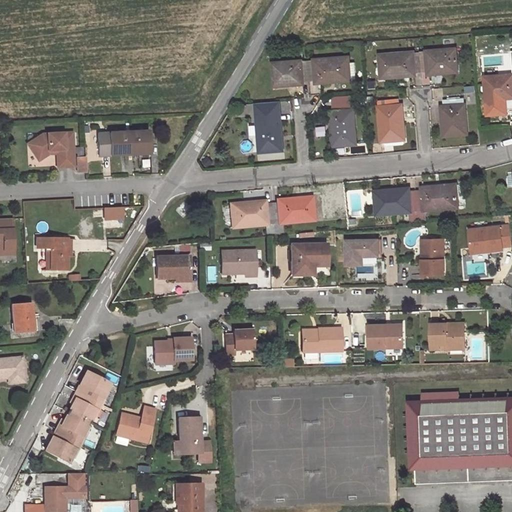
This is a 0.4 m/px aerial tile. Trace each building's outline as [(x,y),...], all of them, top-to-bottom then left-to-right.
[(456,49),(380,55),(381,78),(415,75),(415,72),(428,71),(428,74),(457,72),(456,49)] [(349,58),(273,64),(275,86),(303,84),(303,81),(316,80),(317,83),(350,80),(349,58)] [(511,75),(485,77),(486,100),(511,98),(511,75)] [(332,106),(352,105),(351,95),(332,96),(332,106)] [(445,107),(442,108),(444,136),(467,134),(464,98),(444,100),(445,107)] [(378,100),(379,107),(399,106),(398,99),(378,100)] [(256,103),(260,152),(282,150),(279,111),(277,111),(276,102),(256,103)] [(399,106),(379,107),(382,141),(384,141),(405,140),(402,105),(399,106)] [(353,110),(331,112),(334,146),(356,144),(353,110)] [(249,138),(256,138),(255,124),(248,125),(249,138)] [(98,157),(110,156),(150,154),(149,131),(97,134),(98,157)] [(43,136),(32,142),(38,151),(33,153),(39,162),(49,155),(57,155),(58,169),(74,168),(73,134),(43,136)] [(28,145),(33,153),(38,151),(32,142),(28,145)] [(85,157),(76,158),(77,173),(85,172),(85,157)] [(409,189),(375,192),(377,214),(409,211),(410,222),(425,220),(424,210),(458,207),(457,196),(462,196),(461,184),(422,187),(422,191),(410,192),(409,189)] [(265,201),(231,204),(233,228),(265,224),(266,235),(283,233),(282,223),(314,220),(312,197),(278,200),(278,203),(265,205),(265,201)] [(121,207),(103,208),(104,219),(121,218),(121,207)] [(0,250),(13,250),(12,219),(0,219),(0,250)] [(485,254),(500,252),(500,249),(505,248),(507,227),(467,231),(469,252),(485,251),(485,254)] [(66,238),(37,238),(37,257),(45,257),(51,257),(51,270),(67,270),(66,249),(66,240),(66,238)] [(345,241),(345,265),(361,265),(361,256),(377,256),(377,240),(345,241)] [(425,244),(425,261),(421,261),(421,276),(442,275),(442,244),(425,244)] [(304,268),(312,267),(326,267),(325,245),(290,246),(291,276),(304,276),(304,268)] [(220,275),(242,275),(246,275),(246,277),(254,277),(254,251),(220,252),(220,275)] [(156,280),(174,279),(174,278),(189,276),(188,257),(155,259),(156,280)] [(30,304),(11,306),(14,333),(33,331),(30,304)] [(464,328),(446,329),(446,324),(430,325),(430,349),(447,349),(447,347),(464,347),(464,328)] [(383,325),(367,326),(367,348),(402,348),(401,328),(383,329),(383,325)] [(301,353),(341,352),(340,329),(318,329),(318,333),(301,333),(301,353)] [(252,331),(233,332),(233,336),(224,337),(226,356),(234,356),(234,350),(252,350),(252,331)] [(189,339),(172,339),(172,343),(153,344),(154,362),(191,360),(189,339)] [(22,357),(0,359),(0,378),(24,376),(22,357)] [(103,399),(111,383),(88,371),(84,379),(86,380),(74,404),(65,420),(55,440),(53,444),(51,442),(47,450),(70,462),(78,446),(80,447),(85,439),(83,438),(99,407),(101,408),(105,400),(103,399)] [(74,404),(86,380),(84,379),(72,402),(74,404)] [(456,390),(423,392),(424,402),(410,402),(413,467),(416,467),(416,480),(511,476),(511,398),(457,400),(456,390)] [(116,435),(146,442),(153,409),(143,407),(140,419),(121,415),(116,435)] [(200,452),(199,416),(178,417),(179,440),(179,453),(200,452)] [(63,419),(54,437),(51,442),(53,444),(55,440),(65,420),(63,419)] [(116,436),(115,442),(126,445),(128,439),(116,436)] [(66,489),(42,490),(42,511),(63,511),(63,500),(83,499),(83,489),(81,489),(81,475),(66,475),(66,489)] [(200,511),(200,483),(175,484),(175,504),(177,504),(180,504),(180,511),(200,511)]
